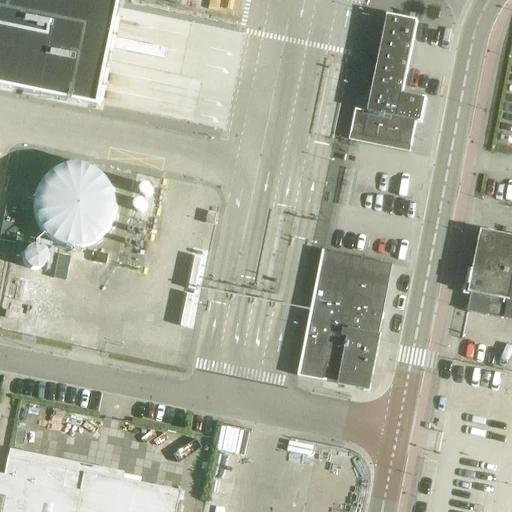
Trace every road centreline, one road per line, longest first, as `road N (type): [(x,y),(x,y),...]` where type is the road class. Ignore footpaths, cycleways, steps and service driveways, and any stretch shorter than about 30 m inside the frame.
road 1 (secondary): [(396,432),(471,42),(490,0)]
road 2 (unclassified): [(396,432),(0,356)]
